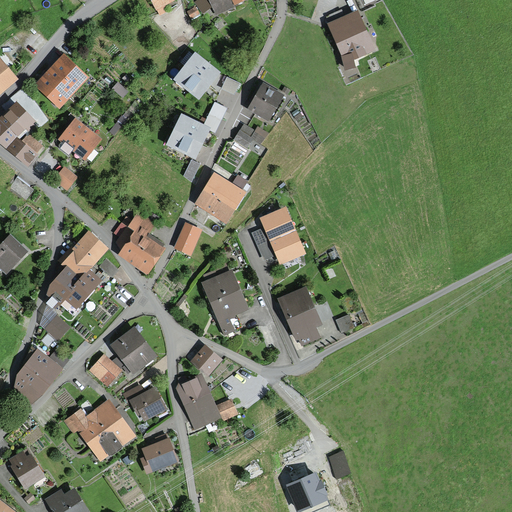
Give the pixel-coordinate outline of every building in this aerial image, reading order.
[(149,0),(156,11),(157,11),(159,16),(166,12),(163,8),(177,0),(149,0)] [(193,0),(195,3),(194,3),(202,14),(210,8),(204,0),(193,0)] [(207,0),(215,16),(236,7),(235,6),(247,0),(207,0)] [(191,20),(198,17),(193,8),(186,12),(191,20)] [(355,69),(353,61),(375,52),(357,12),(345,17),(342,9),(325,16),(329,24),(327,25),(341,57),(345,72),(355,69)] [(20,42),(26,36),(21,31),(15,36),(20,42)] [(195,54),(184,68),(209,88),(221,74),(195,54)] [(59,110),(89,78),(63,55),(34,87),(59,110)] [(0,96),(19,80),(0,57),(0,96)] [(209,88),(184,68),(174,80),(199,101),(209,88)] [(223,85),(236,93),(242,82),(229,75),(223,85)] [(129,92),(118,82),(112,90),(123,99),(129,92)] [(269,123),(284,96),(263,84),(247,111),(269,123)] [(43,146),(26,132),(36,123),(17,102),(0,118),(0,122),(37,154),(43,146)] [(226,111),(213,105),(209,114),(222,120),(226,111)] [(181,114),(173,129),(203,144),(210,129),(181,114)] [(126,120),(121,116),(109,132),(114,136),(126,120)] [(57,141),(61,143),(59,145),(60,149),(68,156),(72,152),(85,162),(102,140),(75,119),(57,141)] [(38,156),(37,154),(0,122),(0,145),(28,168),(38,156)] [(261,145),(269,134),(257,127),(255,130),(243,124),(239,132),(253,140),(261,145)] [(203,144),(173,129),(166,145),(196,159),(203,144)] [(253,140),(239,132),(234,140),(248,148),(253,140)] [(196,179),(200,160),(191,158),(186,177),(196,179)] [(78,177),(64,167),(53,181),(68,192),(78,177)] [(214,174),(203,191),(236,211),(246,194),(242,191),(231,184),(214,174)] [(248,182),(237,175),(231,184),(242,191),(248,182)] [(34,190),(17,178),(10,188),(27,200),(34,190)] [(236,211),(203,191),(194,205),(226,226),(236,211)] [(152,230),(163,214),(144,201),(135,216),(128,212),(116,230),(121,233),(118,238),(124,246),(120,252),(151,272),(169,245),(166,243),(167,241),(152,230)] [(259,219),(263,229),(251,234),(258,248),(296,232),(286,208),(259,219)] [(202,230),(185,223),(173,249),(191,257),(202,230)] [(89,232),(73,248),(94,267),(109,250),(89,232)] [(306,255),(296,232),(258,248),(264,261),(275,256),(280,267),(306,255)] [(0,269),(7,276),(28,252),(9,234),(0,244),(0,269)] [(60,266),(64,269),(80,282),(90,271),(94,267),(73,248),(71,246),(58,261),(61,265),(60,266)] [(119,271),(106,259),(99,267),(112,278),(119,271)] [(215,270),(203,276),(205,282),(201,284),(224,337),(235,332),(235,330),(242,327),(237,316),(249,311),(232,271),(218,277),(217,275),(228,270),(225,264),(214,268),(215,270)] [(45,300),(55,310),(60,304),(72,315),(102,282),(90,271),(80,282),(64,269),(48,287),(46,293),(47,294),(45,300)] [(323,326),(306,287),(277,299),(295,342),(298,341),(301,347),(321,339),(316,329),(323,326)] [(348,315),(335,320),(341,334),(354,328),(348,315)] [(58,342),(71,328),(57,316),(44,330),(58,342)] [(127,375),(130,373),(132,376),(157,357),(134,327),(109,346),(118,357),(111,361),(103,354),(89,371),(108,388),(122,371),(121,370),(122,368),(127,375)] [(205,345),(190,362),(208,377),(222,361),(205,345)] [(56,349),(49,357),(38,349),(36,351),(32,347),(23,364),(25,365),(24,366),(50,387),(64,369),(62,368),(69,360),(56,349)] [(225,384),(239,364),(227,356),(213,376),(225,384)] [(50,387),(24,366),(16,376),(13,392),(30,405),(44,395),(50,387)] [(200,378),(178,388),(185,404),(207,394),(200,378)] [(155,387),(145,393),(141,385),(122,395),(128,406),(130,404),(137,417),(140,416),(144,422),(168,410),(155,387)] [(218,418),(207,394),(185,404),(196,428),(218,418)] [(120,414),(109,399),(86,416),(81,408),(63,421),(73,435),(77,431),(88,423),(94,432),(120,414)] [(230,402),(218,407),(222,416),(234,411),(230,402)] [(137,437),(120,414),(94,432),(88,423),(77,431),(100,463),(137,437)] [(323,456),(310,428),(289,437),(301,466),(322,457),(323,456)] [(169,438),(168,439),(166,434),(154,438),(156,444),(141,450),(144,457),(140,459),(146,476),(179,462),(169,438)] [(45,478),(31,454),(27,457),(23,451),(8,460),(12,466),(10,467),(24,490),(45,478)] [(350,474),(343,451),(329,458),(336,480),(350,474)] [(333,484),(322,457),(301,466),(295,468),(304,489),(306,495),(333,484)] [(130,458),(125,462),(132,470),(136,466),(130,458)] [(302,511),(327,511),(343,506),(333,484),(306,495),(304,489),(298,492),(300,497),(299,497),(304,510),(302,511)] [(61,489),(44,500),(51,511),(88,511),(74,489),(65,495),(61,489)] [(35,498),(30,493),(23,499),(28,505),(35,498)] [(14,511),(0,500),(0,511),(14,511)]
